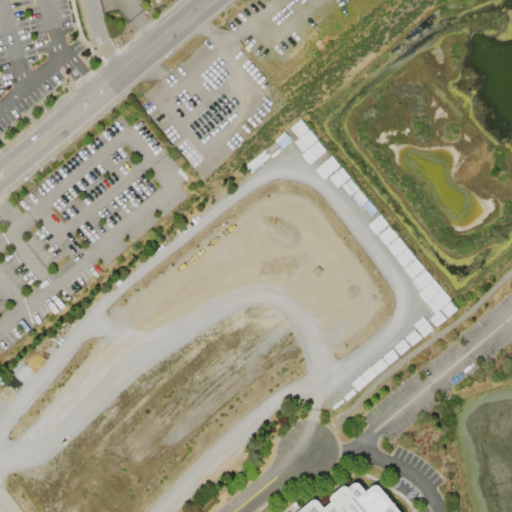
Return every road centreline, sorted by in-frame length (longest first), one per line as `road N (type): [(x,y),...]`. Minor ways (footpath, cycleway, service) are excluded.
road 1 (residential): [(0,173),(207,0)]
road 2 (residential): [(305,453),(352,452),(396,467),(427,490),(439,511)]
